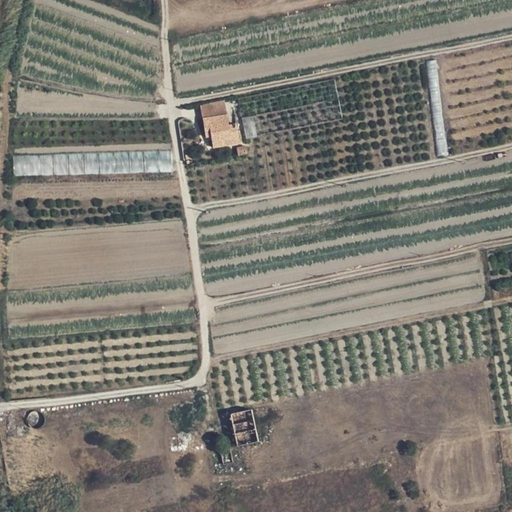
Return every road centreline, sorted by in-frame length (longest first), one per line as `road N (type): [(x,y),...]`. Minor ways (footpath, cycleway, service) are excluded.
road 1 (unknown): [(172,112),(511,42)]
road 2 (unknown): [(190,217),(511,149)]
road 3 (unknown): [(205,323),(511,248)]
